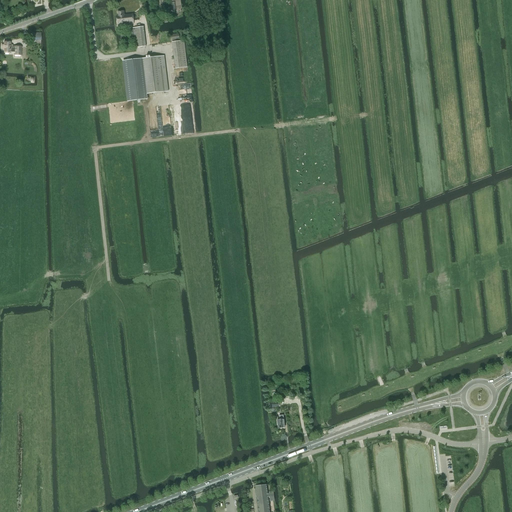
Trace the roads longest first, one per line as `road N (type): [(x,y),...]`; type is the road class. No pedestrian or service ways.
road 1 (unclassified): [(156,511),(384,432),(483,443)]
road 2 (primary): [(137,511),(424,406)]
road 3 (track): [(57,152),(243,128)]
